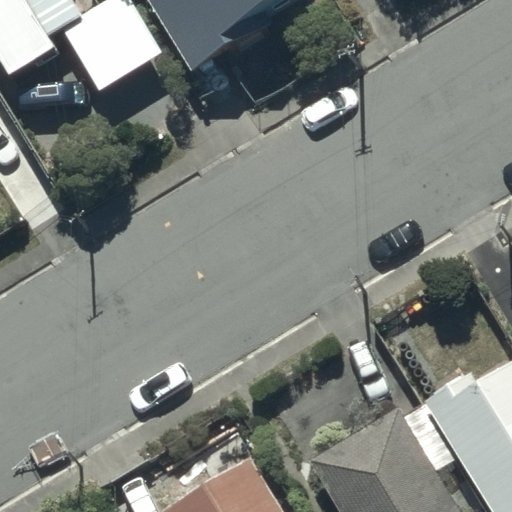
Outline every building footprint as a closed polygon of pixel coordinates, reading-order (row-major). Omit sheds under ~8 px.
[(0,0),(0,74),(7,86),(55,56),(48,43),(78,20),(63,0),(0,0)] [(133,0),(74,35),(108,93),(167,58),(133,0)] [(147,0),(191,72),(268,25),(263,18),(293,0),(147,0)] [(82,98),(23,133),(57,190),(116,156),(82,98)] [(476,381),(426,411),(487,511),(511,511),(511,370),(482,389),(476,381)] [(455,511),(398,415),(308,468),(334,511),(455,511)] [(276,511),(248,464),(166,511),(276,511)]
